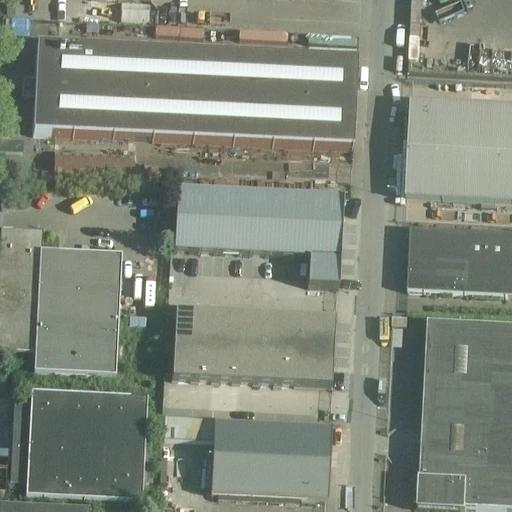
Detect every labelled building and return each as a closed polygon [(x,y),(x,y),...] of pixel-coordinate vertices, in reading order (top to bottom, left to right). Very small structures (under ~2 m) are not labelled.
[(416,82),(460,85),(465,4),(421,1),(416,82)] [(351,155),(351,147),(355,66),(54,51),(54,52),(36,51),(32,138),(50,139),(50,140),(351,155)] [(511,112),(409,107),(405,204),(511,209),(511,112)] [(53,147),(51,184),(132,189),(134,160),(69,156),(70,148),(53,147)] [(176,194),(173,255),(308,262),(306,291),(337,292),(342,204),(342,202),(341,202),(176,194)] [(0,354),(33,356),(40,255),(41,235),(0,233),(0,236),(0,354)] [(511,239),(410,234),(406,297),(511,301),(511,239)] [(120,259),(40,255),(33,356),(32,376),(114,380),(120,259)] [(174,315),(170,384),(330,392),(334,323),(174,315)] [(511,511),(511,331),(427,327),(419,483),(418,482),(417,499),(419,500),(418,511),(438,511),(511,511)] [(145,402),(29,396),(29,404),(13,403),(8,487),(25,488),(24,501),(140,506),(145,402)] [(391,422),(401,422),(402,408),(392,407),(391,422)] [(211,446),(212,426),(213,425),(163,421),(161,444),(211,446)] [(212,426),(211,446),(208,499),(326,504),(329,431),(212,426)]
